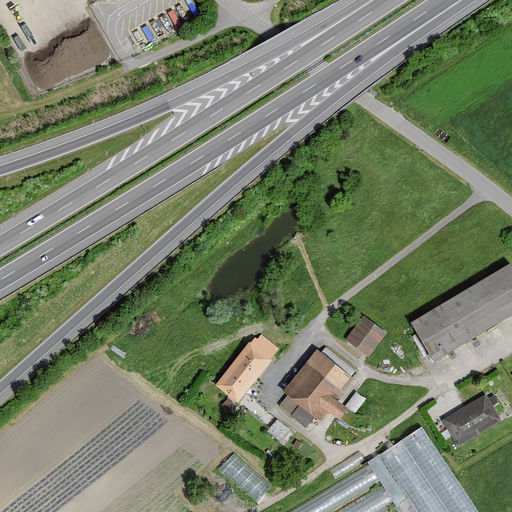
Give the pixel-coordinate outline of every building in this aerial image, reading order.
[(511,276),(506,267),(404,326),(427,365),(511,315),(511,276)] [(380,335),(359,319),(342,343),(363,359),(380,335)] [(249,340),(213,388),(236,405),(272,357),(249,340)] [(351,381),(312,352),(278,397),(315,425),(322,416),(331,423),(341,410),(333,405),(351,381)] [(484,397),(438,423),(454,449),(499,423),(484,397)] [(286,431),(273,423),(264,437),(277,445),(286,431)] [(478,511),(431,427),(277,511),(322,511),(381,480),(383,484),(333,511),(378,511),(391,505),(395,511),(393,511),(478,511)] [(229,447),(215,464),(258,499),(272,481),(229,447)] [(360,449),(330,467),(335,475),(365,458),(360,449)]
